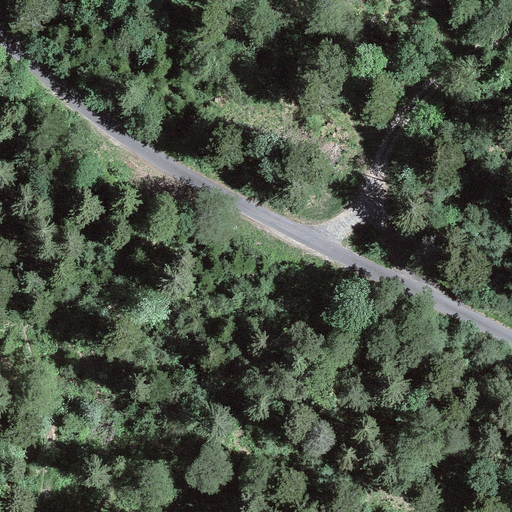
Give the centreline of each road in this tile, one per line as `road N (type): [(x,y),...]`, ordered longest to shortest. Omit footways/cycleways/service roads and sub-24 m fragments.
road 1 (track): [(511,338),(164,167),(0,37)]
road 2 (track): [(419,291),(378,206),(374,187),(385,150),(421,98),(511,28)]
